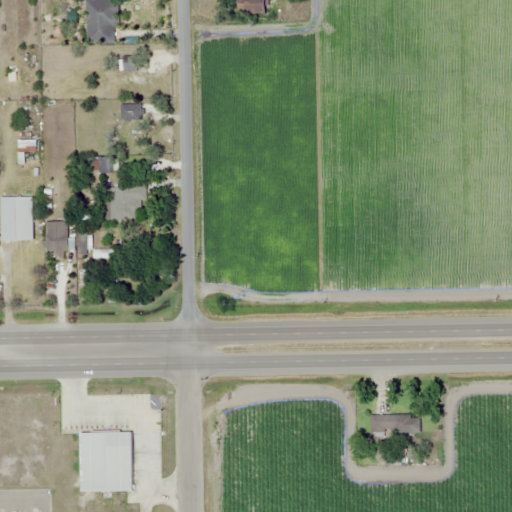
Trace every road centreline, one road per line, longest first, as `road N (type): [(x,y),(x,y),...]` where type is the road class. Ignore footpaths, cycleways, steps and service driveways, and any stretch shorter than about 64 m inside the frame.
road 1 (tertiary): [(194,511),(186,0)]
road 2 (primary): [(511,331),(193,341)]
road 3 (primary): [(193,366),(511,359)]
road 4 (primary): [(0,372),(193,366)]
road 5 (primary): [(193,341),(0,338)]
